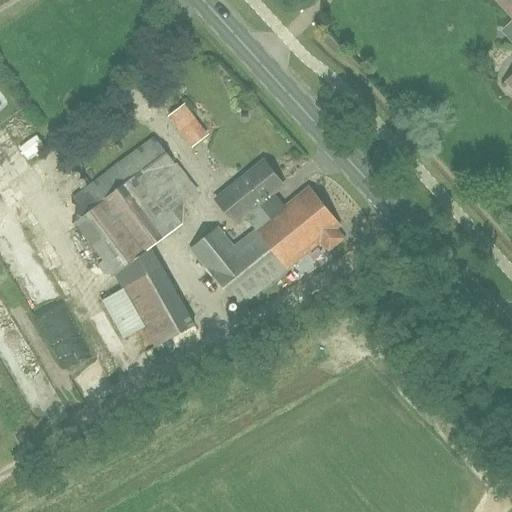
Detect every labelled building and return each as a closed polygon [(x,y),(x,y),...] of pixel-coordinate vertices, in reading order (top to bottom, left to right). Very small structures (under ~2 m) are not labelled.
[(511,0),(494,0),(511,19),(511,78),(507,83),(511,88),(511,0)] [(144,97),(136,105),(152,122),(161,113),(144,97)] [(210,134),(185,102),(169,114),(194,146),(210,134)] [(114,276),(182,225),(183,205),(198,194),(154,140),(83,193),(95,210),(75,225),(114,276)] [(236,225),(246,217),(256,230),(232,248),(217,229),(191,251),(240,309),(323,242),(330,251),(344,240),(337,231),(341,228),(310,189),(285,208),(274,194),(284,187),(265,163),(217,202),(236,225)] [(157,349),(196,327),(161,268),(123,290),(157,349)]
